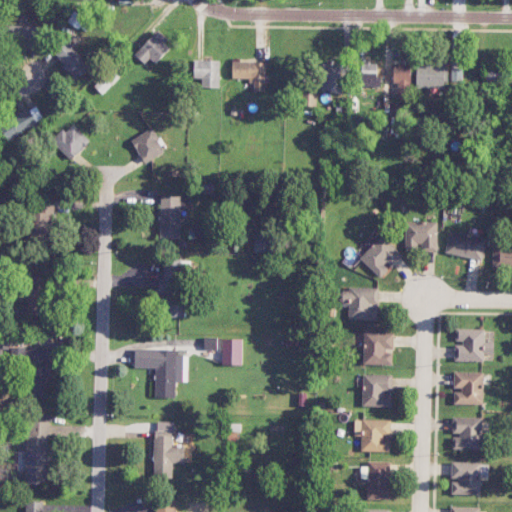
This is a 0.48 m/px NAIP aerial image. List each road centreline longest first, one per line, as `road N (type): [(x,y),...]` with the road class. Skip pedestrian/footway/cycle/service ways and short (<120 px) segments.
road 1 (residential): [(108,164),(99,511)]
road 2 (residential): [(511,17),(220,12),(198,0)]
road 3 (residential): [(427,297),(421,511)]
